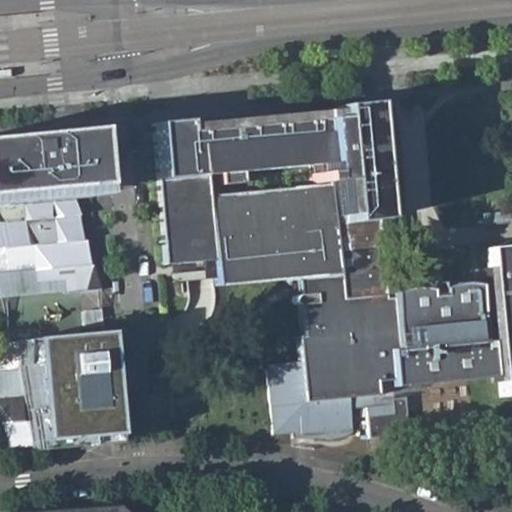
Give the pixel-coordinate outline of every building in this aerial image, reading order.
[(177,121),(147,123),(158,265),(209,260),(212,286),(291,279),(293,295),(291,296),(289,298),(288,300),(288,302),(290,304),(291,305),(294,305),(297,337),(292,338),(295,367),(262,370),(268,435),(287,433),(310,431),(311,437),(322,440),(325,440),(328,440),(331,439),(335,439),(339,437),(343,436),(346,433),(344,408),(337,409),(336,399),(360,397),(361,407),(365,439),(404,436),(401,398),(387,399),(386,388),(488,378),(485,341),(477,342),(472,286),(466,284),(460,284),(454,284),(449,285),(445,285),(439,287),(435,289),(435,294),(423,295),(423,290),(419,289),(415,288),(408,288),(401,289),(397,290),(393,291),(385,294),(386,298),(380,298),(377,263),(373,227),(376,227),(378,224),(380,221),(380,220),(381,218),(380,166),(379,161),(376,156),(371,152),(366,151),(361,103),(344,105),(345,117),(179,133),(177,121)] [(0,253),(1,267),(29,265),(31,284),(58,281),(60,295),(95,292),(81,130),(46,133),(0,137),(0,253)] [(511,246),(482,249),(496,398),(511,396),(511,389),(511,387),(511,386),(511,246)] [(0,300),(60,295),(58,281),(31,284),(29,265),(1,267),(0,253),(0,300)] [(13,341),(13,342),(11,370),(15,395),(0,397),(0,450),(107,443),(104,407),(98,334),(13,341)] [(0,343),(0,397),(15,395),(11,370),(13,342),(0,343)] [(360,397),(336,399),(337,409),(344,408),(361,407),(360,397)] [(311,437),(310,431),(287,433),(288,439),(322,440),(311,437)]
